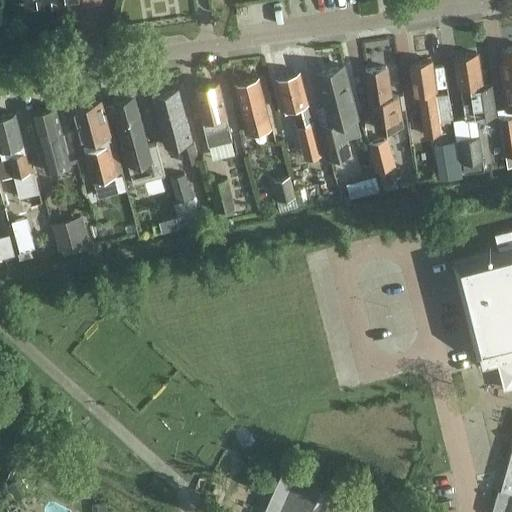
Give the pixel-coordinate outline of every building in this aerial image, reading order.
[(147,0),(146,21),(192,24),(193,0),(147,0)] [(503,83),(508,110),(511,109),(511,46),(501,49),(504,66),(498,67),(502,83),(503,83)] [(456,56),(465,118),(485,114),(485,117),(497,115),(492,83),(481,84),(476,52),(456,56)] [(418,94),(424,134),(442,132),(436,91),(431,59),(410,62),(415,94),(418,94)] [(343,65),(318,72),(331,121),(321,123),(331,158),(350,153),(347,137),(361,133),(343,65)] [(386,67),(365,70),(370,101),(374,101),(378,128),(403,124),(398,95),(391,97),(386,67)] [(286,113),(294,111),(300,133),(315,129),(300,71),(297,72),(296,70),(288,72),(287,74),(275,77),(283,109),(285,109),(286,113)] [(259,77),(235,83),(248,132),(271,126),(259,77)] [(203,121),(209,145),(232,140),(226,116),(227,116),(219,82),(195,88),(203,122),(203,121)] [(178,89),(153,95),(167,145),(192,139),(178,89)] [(128,164),(133,183),(164,174),(156,142),(148,145),(143,126),(134,96),(114,101),(122,131),(130,163),(128,164)] [(84,150),(92,182),(122,173),(113,138),(111,139),(110,132),(101,100),(73,108),(82,140),(85,150),(84,150)] [(55,106),(31,112),(46,170),(70,164),(55,106)] [(20,199),(21,207),(42,201),(34,171),(32,161),(29,162),(23,143),(16,112),(0,116),(0,152),(1,159),(8,157),(13,176),(12,176),(18,199),(20,199)] [(511,116),(499,119),(504,156),(511,154),(511,116)] [(463,162),(464,172),(484,169),(482,159),(483,159),(480,134),(458,138),(461,162),(463,162)] [(378,168),(382,186),(397,182),(393,164),(394,164),(388,136),(370,141),(377,169),(378,168)] [(198,159),(194,141),(180,145),(185,162),(198,159)] [(174,201),(178,218),(197,213),(186,171),(170,176),(177,200),(174,201)] [(273,179),(278,199),(295,195),(290,174),(273,179)] [(350,193),(379,189),(378,175),(348,179),(350,193)] [(209,181),(215,210),(235,205),(228,177),(209,181)] [(36,251),(30,215),(14,218),(20,253),(36,251)] [(52,222),(58,248),(86,242),(80,215),(52,222)] [(511,511),(511,228),(495,233),(499,250),(453,261),(477,357),(480,356),(483,368),(498,364),(504,389),(511,386),(511,449),(501,490),(498,490),(491,511),(511,511)] [(383,511),(367,505),(369,501),(334,485),(331,494),(320,489),(293,477),(281,472),(262,511),(383,511)]
